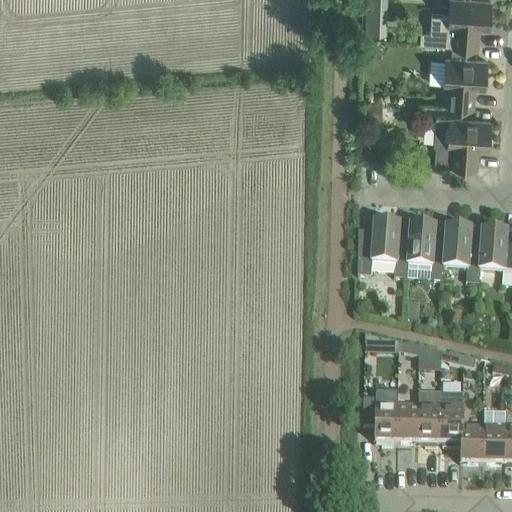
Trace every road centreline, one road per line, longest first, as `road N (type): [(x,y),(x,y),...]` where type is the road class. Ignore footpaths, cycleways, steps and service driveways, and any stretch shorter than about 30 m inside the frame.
road 1 (residential): [(511,172),(509,204),(364,198)]
road 2 (residential): [(511,505),(359,502)]
